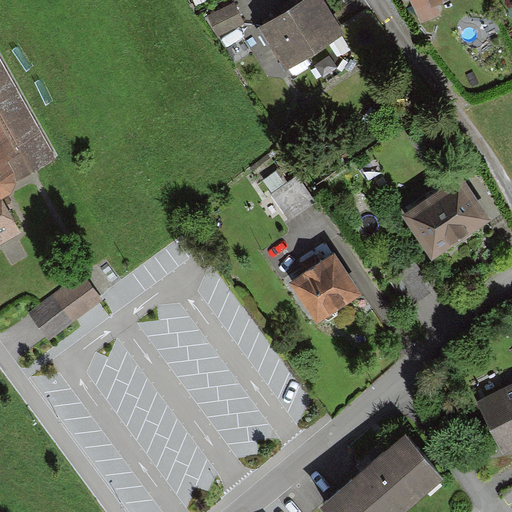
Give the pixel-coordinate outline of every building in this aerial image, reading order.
[(218,34),(245,21),(235,0),(234,0),(207,12),(218,34)] [(345,26),(328,0),(289,0),(258,20),(290,72),(312,58),(306,50),(345,26)] [(412,0),(416,9),(436,1),(442,2),(446,0),(412,0)] [(441,12),(436,1),(416,9),(421,20),(441,12)] [(0,235),(21,224),(11,206),(14,204),(11,199),(8,201),(1,189),(12,183),(14,179),(57,155),(0,53),(0,235)] [(426,127),(436,141),(446,134),(436,120),(426,127)] [(421,125),(407,134),(420,153),(434,144),(421,125)] [(270,191),(290,219),(317,199),(298,172),(288,179),(279,167),(264,178),(272,190),(270,191)] [(461,168),(401,208),(432,253),(445,244),(448,248),(480,226),(478,222),(492,213),(461,168)] [(335,246),(290,276),(317,317),(321,314),(329,318),(339,312),(337,303),(362,287),(335,246)] [(416,261),(389,279),(408,306),(434,287),(416,261)] [(83,270),(29,309),(49,337),(103,298),(83,270)] [(511,378),(476,396),(503,450),(511,445),(511,378)] [(406,424),(320,495),(334,511),(393,511),(444,470),(406,424)]
